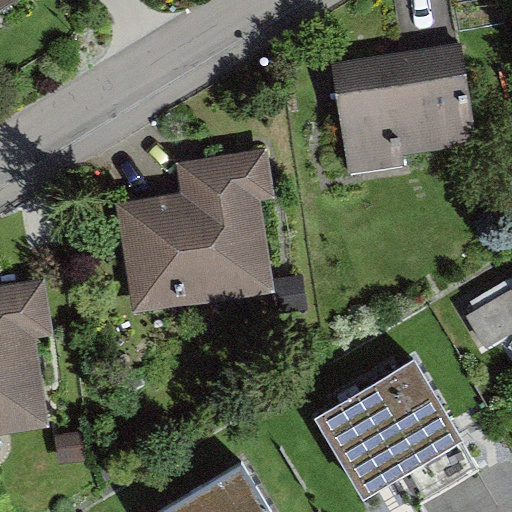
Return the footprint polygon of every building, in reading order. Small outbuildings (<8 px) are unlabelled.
[(0,0),(0,24),(27,9),(21,0),(0,0)] [(401,196),(476,186),(462,84),(328,103),(344,219),(403,211),(401,196)] [(120,338),(264,314),(248,225),(264,222),(255,171),(165,186),(170,216),(101,227),(120,338)] [(0,457),(37,452),(23,364),(41,362),(32,307),(0,312),(0,457)] [(446,425),(407,358),(306,415),(345,483),(446,425)] [(274,511),(239,454),(142,511),(274,511)]
